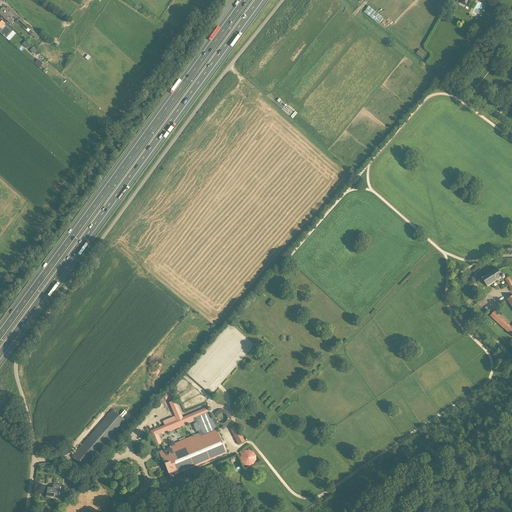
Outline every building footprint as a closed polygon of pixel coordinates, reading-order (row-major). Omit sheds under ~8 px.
[(378,23),(384,17),(369,5),(364,11),(378,23)] [(11,19),(13,17),(15,14),(8,8),(6,9),(4,7),(2,10),(0,11),(0,15),(5,20),(8,22),(10,24),(13,21),(11,19)] [(201,20),(206,23),(209,17),(204,14),(201,20)] [(18,20),(17,21),(16,22),(23,28),(26,31),(29,27),(20,18),(18,20)] [(0,33),(6,39),(12,31),(0,20),(0,33)] [(34,31),(31,35),(33,37),(33,36),(36,39),(40,36),(34,31)] [(422,57),(426,53),(419,48),(416,53),(422,57)] [(34,64),(39,68),(43,64),(38,60),(34,64)] [(274,102),(281,108),(285,103),(279,97),(274,102)] [(487,287),(502,278),(502,279),(503,279),(504,279),(504,278),(505,278),(505,277),(505,276),(504,276),(504,275),(503,275),(502,275),(498,269),(482,279),(487,287)] [(490,316),(494,320),(511,335),(511,296),(508,300),(511,306),(511,327),(495,312),(490,316)] [(247,302),(232,319),(235,321),(247,307),(248,308),(251,305),(247,302)] [(162,394),(166,398),(173,392),(169,387),(162,394)] [(159,451),(165,466),(165,465),(170,477),(226,454),(217,430),(221,428),(223,426),(224,427),(227,426),(230,423),(231,419),(230,415),(228,412),(224,410),(221,410),(217,411),(214,415),(213,418),(214,422),(216,424),(215,425),(208,407),(183,418),(175,400),(169,403),(175,417),(176,420),(170,423),(165,426),(150,432),(156,447),(162,444),(158,435),(196,419),(203,436),(160,454),(159,451)] [(125,421),(113,410),(72,457),(85,468),(125,421)] [(230,429),(238,445),(244,442),(236,426),(230,429)] [(245,451),(241,454),(240,458),(241,463),(245,466),(249,466),(253,464),(256,460),(256,456),(253,452),(249,450),(245,451)] [(46,497),(58,499),(62,499),(64,487),(60,486),(53,485),(53,489),(48,488),(46,497)]
